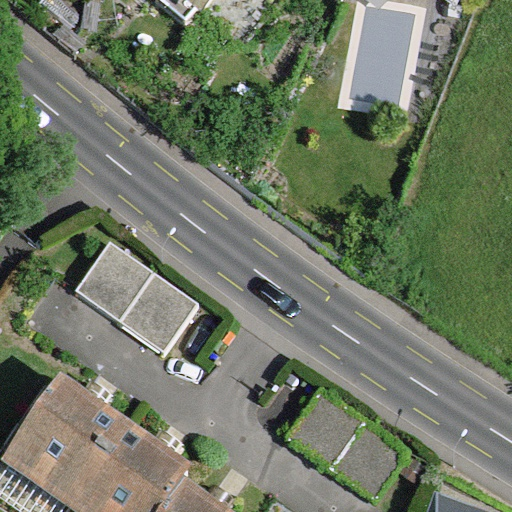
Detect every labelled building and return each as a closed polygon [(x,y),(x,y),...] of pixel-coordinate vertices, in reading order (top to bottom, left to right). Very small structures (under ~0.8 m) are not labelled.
[(200,14),(183,0),(153,0),(188,29),(200,14)] [(183,0),(200,14),(203,17),(217,0),(183,0)] [(122,329),(158,281),(112,248),(76,297),(122,329)] [(169,359),(200,311),(158,281),(122,329),(169,359)] [(67,389),(6,472),(61,511),(203,511),(189,502),(201,486),(67,389)] [(367,428),(323,396),(289,445),(333,477),(367,428)] [(412,460),(367,428),(333,477),(377,508),(412,460)] [(489,511),(437,494),(430,511),(489,511)]
